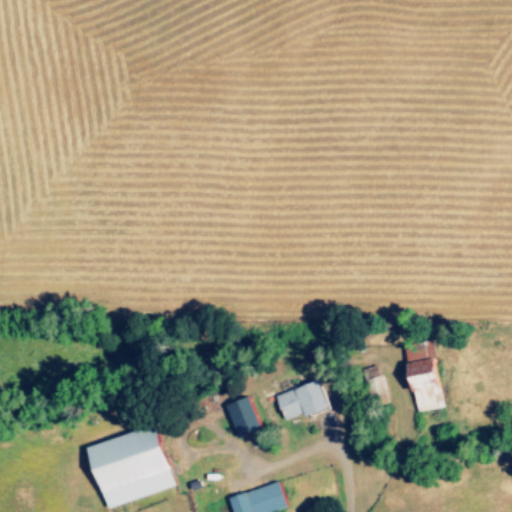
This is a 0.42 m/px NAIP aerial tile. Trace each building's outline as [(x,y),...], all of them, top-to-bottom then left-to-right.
[(448,409),(438,341),(410,345),(420,413),(448,409)] [(396,403),(388,375),(369,381),(377,409),(396,403)] [(333,410),(325,383),(280,395),(288,423),(333,410)] [(110,509),(179,489),(162,427),(92,446),(110,509)] [(200,469),(209,494),(231,486),(225,470),(231,468),(228,458),(200,469)] [(233,498),(236,511),(287,511),(292,511),(285,485),(233,498)]
